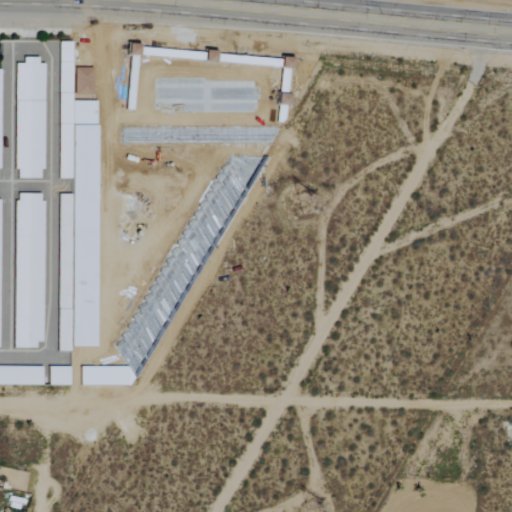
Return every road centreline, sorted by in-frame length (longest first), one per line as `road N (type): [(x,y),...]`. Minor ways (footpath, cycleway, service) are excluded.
road 1 (residential): [(511,406),(289,397),(0,408)]
road 2 (primary): [(511,37),(96,0)]
